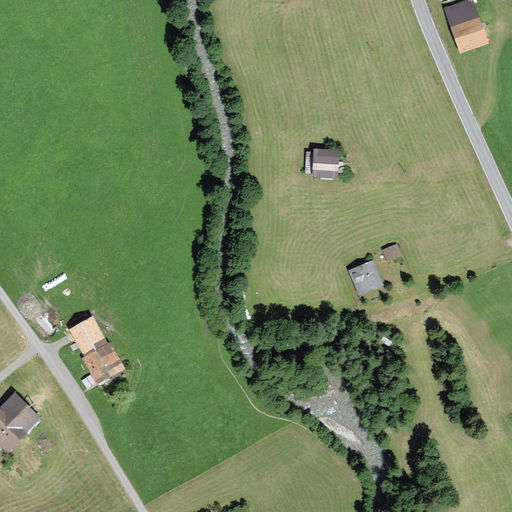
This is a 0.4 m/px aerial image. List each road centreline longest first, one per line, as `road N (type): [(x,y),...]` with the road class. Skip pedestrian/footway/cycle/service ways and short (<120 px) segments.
road 1 (unclassified): [(0,294),(142,511)]
road 2 (tertiary): [(417,0),(511,215)]
